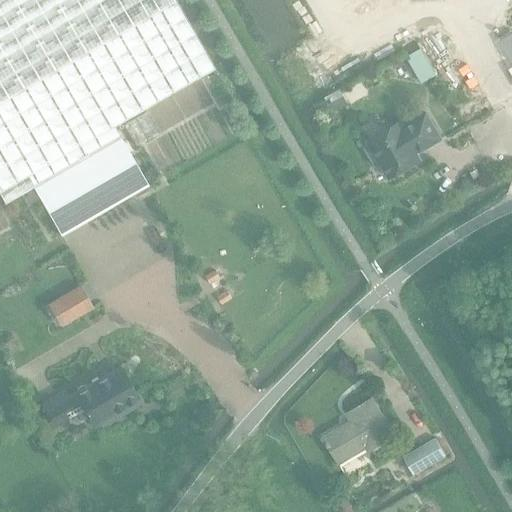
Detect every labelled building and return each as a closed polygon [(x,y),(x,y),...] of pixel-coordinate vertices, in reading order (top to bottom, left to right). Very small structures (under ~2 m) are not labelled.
[(0,0),(0,102),(174,2),(173,0),(0,0)] [(174,2),(0,102),(0,194),(5,203),(33,186),(119,136),(113,126),(213,69),(174,2)] [(511,33),(499,41),(511,62),(511,61),(511,33)] [(339,88),(324,97),(332,111),(347,103),(339,88)] [(145,113),(123,126),(135,146),(157,133),(145,113)] [(425,113),(400,128),(397,123),(367,141),(369,144),(364,147),(374,165),(379,162),(388,178),(419,160),(414,152),(424,146),(426,148),(440,139),(425,113)] [(119,136),(33,186),(61,235),(147,185),(119,136)] [(480,176),(476,169),(469,173),(473,179),(480,176)] [(79,285),(48,304),(61,325),(92,306),(79,285)] [(125,411),(139,403),(119,368),(67,399),(63,391),(40,404),(53,425),(82,408),(92,426),(123,408),(125,411)] [(368,450),(393,435),(371,399),(346,414),(350,421),(323,438),(338,463),(366,446),(368,450)] [(415,475),(446,456),(435,440),(405,458),(415,475)]
